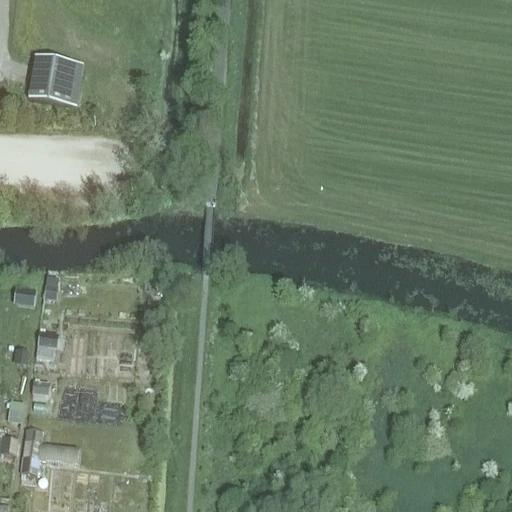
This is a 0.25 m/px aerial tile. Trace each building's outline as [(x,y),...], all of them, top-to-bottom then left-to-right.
[(75,111),(82,70),(34,62),(27,103),(75,111)] [(45,289),(43,302),(56,304),(58,291),(57,291),(45,289)] [(13,307),(34,310),(36,294),(16,291),(13,307)] [(58,338),(40,336),(38,350),(54,352),(57,352),(58,338)] [(27,369),(28,354),(15,353),(14,368),(27,369)] [(43,399),(45,386),(34,385),(32,398),(43,399)] [(10,405),(9,416),(22,417),(23,407),(10,405)] [(38,479),(40,464),(76,468),(78,452),(42,448),(43,436),(25,433),(20,477),(38,479)] [(2,441),(0,455),(0,458),(17,461),(19,443),(2,441)]
